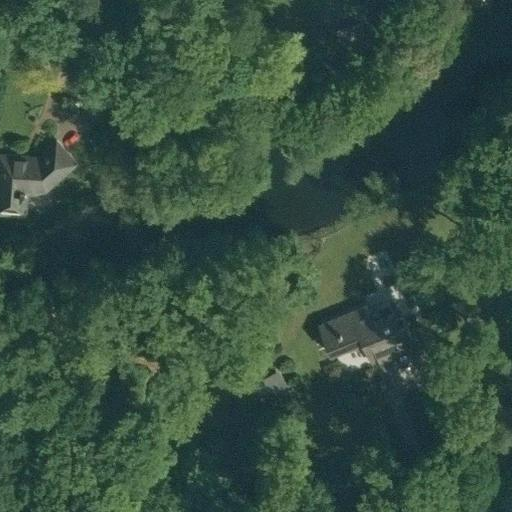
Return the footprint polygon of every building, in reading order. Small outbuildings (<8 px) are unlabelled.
[(337,30),(341,43),(364,36),(360,23),(337,30)] [(186,122),(202,129),(212,103),(197,97),(186,122)] [(0,160),(0,210),(25,212),(27,188),(35,189),(41,183),(46,188),(75,162),(57,141),(37,159),(28,158),(28,157),(0,155),(0,160)] [(511,212),(499,220),(511,243),(511,212)] [(473,231),(491,264),(511,254),(511,251),(511,250),(501,230),(495,220),(473,231)] [(364,337),(375,362),(416,346),(403,314),(395,317),(389,303),(369,311),(367,305),(321,324),(331,350),(364,337)] [(254,384),(261,398),(279,389),(271,375),(254,384)]
